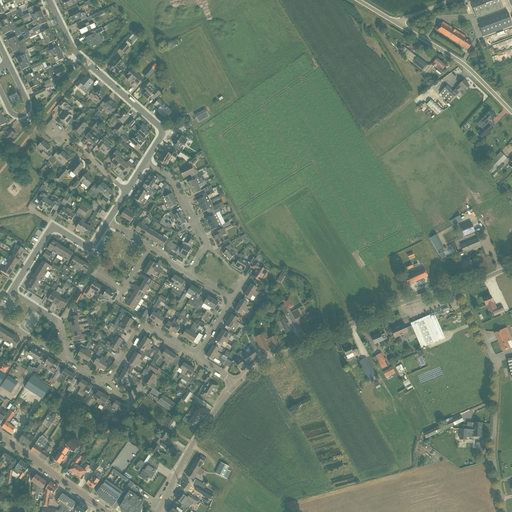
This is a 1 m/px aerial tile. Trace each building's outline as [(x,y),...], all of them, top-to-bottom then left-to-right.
[(22,0),(25,5),(29,13),(35,10),(33,6),(30,8),(28,3),(28,2),(26,0),(22,0)] [(469,0),(477,18),(503,8),(500,0),(469,0)] [(31,19),(32,22),(43,17),(40,11),(37,13),(35,10),(29,13),(31,16),(33,15),(34,18),(31,19)] [(73,12),(69,14),(71,18),(70,19),(71,21),(72,21),(72,22),(77,19),(80,18),(81,21),(87,18),(85,15),(84,14),(83,13),(82,13),(81,13),(80,14),(78,10),(73,12)] [(478,21),(483,37),(511,25),(511,24),(507,10),(478,21)] [(89,17),(91,20),(104,14),(103,11),(89,17)] [(27,32),(28,35),(45,27),(43,24),(46,23),(43,17),(32,22),(33,25),(37,24),(38,27),(27,32)] [(0,22),(0,24),(2,29),(13,23),(12,20),(9,22),(7,19),(0,22)] [(87,31),(89,34),(90,33),(93,32),(92,29),(95,27),(91,21),(78,27),(82,34),(87,31)] [(435,29),(468,50),(472,43),(465,39),(466,38),(442,23),(442,24),(439,22),(435,29)] [(8,33),(10,36),(17,33),(15,29),(16,29),(15,26),(13,23),(2,29),(5,34),(8,33)] [(8,41),(11,47),(19,43),(16,37),(21,35),(21,34),(25,32),(28,38),(30,37),(28,35),(27,32),(25,28),(19,31),(17,33),(10,36),(11,39),(8,41)] [(40,30),(28,35),(30,37),(30,38),(36,35),(36,36),(39,34),(42,40),(41,40),(52,35),(49,29),(46,31),(41,33),(40,30)] [(90,36),(86,38),(91,48),(102,43),(100,38),(98,35),(96,37),(94,34),(91,35),(90,36)] [(45,42),(47,45),(55,41),(52,35),(41,40),(43,43),(45,42)] [(19,43),(11,47),(13,52),(16,51),(17,54),(27,50),(23,41),(19,43)] [(131,45),(127,41),(120,49),(125,54),(129,48),(131,45)] [(405,46),(400,52),(412,63),(417,57),(405,46)] [(48,56),(49,59),(50,58),(53,57),(61,53),(59,51),(60,50),(59,47),(58,48),(58,47),(50,51),(52,54),(48,56)] [(43,50),(37,53),(39,56),(50,50),(49,48),(43,50)] [(18,62),(19,65),(31,59),(27,61),(25,57),(30,54),(27,50),(17,55),(18,58),(17,59),(16,60),(17,62),(18,62)] [(53,57),(57,66),(62,64),(60,60),(63,59),(61,53),(53,57)] [(412,63),(411,65),(420,73),(424,76),(429,70),(425,67),(427,65),(417,57),(417,58),(412,63)] [(114,72),(118,75),(123,69),(121,67),(124,64),(117,58),(111,64),(114,66),(110,70),(113,73),(114,72)] [(437,70),(441,74),(443,72),(443,70),(446,65),(437,58),(432,65),(437,70)] [(19,65),(22,70),(30,67),(29,64),(30,63),(31,63),(32,62),(33,61),(32,60),(31,60),(31,59),(19,65)] [(30,66),(32,70),(43,64),(42,62),(41,62),(36,64),(35,64),(30,66)] [(32,70),(33,73),(44,67),(43,64),(32,70)] [(50,79),(51,82),(52,82),(53,81),(52,79),(53,78),(53,80),(58,78),(66,74),(63,67),(54,71),(53,68),(46,71),(47,74),(47,73),(49,77),(50,79)] [(143,75),(147,78),(153,71),(150,68),(143,75)] [(132,80),(137,85),(142,79),(132,70),(127,76),(125,78),(130,82),(132,80)] [(25,77),(28,83),(40,77),(39,74),(35,76),(33,73),(25,77)] [(28,83),(31,88),(39,85),(37,82),(41,80),(40,77),(28,83)] [(75,85),(80,90),(82,87),(83,85),(87,89),(93,83),(87,77),(84,79),(82,77),(75,85)] [(447,86),(440,93),(449,103),(459,92),(463,89),(465,91),(466,90),(469,86),(463,80),(460,84),(455,89),(453,92),(447,86)] [(150,97),(154,100),(161,93),(158,90),(155,93),(148,87),(151,84),(147,81),(143,86),(144,87),(143,88),(141,89),(141,91),(143,93),(145,92),(142,96),(147,100),(150,97)] [(36,97),(37,101),(48,96),(44,89),(34,94),(35,96),(35,97),(35,98),(36,97)] [(93,97),(99,102),(105,96),(100,91),(101,90),(100,89),(98,91),(96,89),(89,96),(92,99),(93,97)] [(426,105),(437,115),(442,110),(431,99),(426,105)] [(61,102),(58,105),(61,108),(63,109),(65,111),(59,118),(66,124),(68,122),(71,124),(74,120),(72,117),(69,114),(73,111),(69,108),(70,107),(67,104),(68,104),(66,103),(63,100),(61,102)] [(101,105),(110,114),(117,106),(109,100),(107,102),(105,100),(101,105)] [(157,111),(166,119),(172,112),(165,106),(165,105),(159,100),(154,105),(159,109),(157,111)] [(93,114),(97,118),(101,112),(97,109),(93,114)] [(205,109),(194,115),(198,123),(210,117),(205,109)] [(481,121),(486,125),(491,120),(492,121),(496,116),(491,110),(486,115),(481,121)] [(77,133),(80,135),(83,131),(82,130),(87,125),(82,120),(81,120),(80,119),(85,113),(82,111),(74,120),(78,124),(73,129),(75,131),(74,131),(77,133)] [(117,118),(123,123),(129,117),(122,111),(121,113),(118,111),(116,114),(118,116),(117,118)] [(126,124),(130,127),(135,122),(131,119),(126,124)] [(85,137),(94,145),(100,138),(96,135),(99,131),(96,128),(95,128),(99,123),(96,120),(91,126),(92,127),(89,131),(90,132),(85,137)] [(140,131),(137,133),(139,135),(145,141),(144,139),(149,134),(146,132),(148,129),(143,124),(139,128),(138,129),(140,131)] [(185,129),(183,125),(176,128),(178,133),(174,140),(175,141),(173,144),(180,148),(182,145),(183,146),(187,140),(186,140),(186,139),(185,138),(182,137),(184,135),(181,131),(185,129)] [(488,125),(478,135),(482,139),(492,129),(488,125)] [(4,138),(10,142),(16,135),(10,130),(4,138)] [(120,138),(126,144),(129,140),(123,135),(120,138)] [(130,141),(136,147),(138,144),(140,147),(145,141),(139,135),(136,137),(135,136),(130,141)] [(99,149),(106,155),(112,148),(107,144),(109,142),(104,137),(98,144),(101,146),(99,149)] [(48,160),(49,161),(53,157),(47,152),(51,148),(43,141),(37,147),(43,152),(41,155),(47,160),(48,160)] [(49,161),(51,163),(53,165),(57,160),(64,165),(67,162),(70,158),(62,152),(61,154),(58,151),(54,155),(53,157),(49,161)] [(111,163),(117,168),(123,161),(120,158),(122,156),(116,151),(112,156),(115,158),(112,161),(113,161),(111,163)] [(159,161),(166,165),(171,156),(175,158),(177,155),(171,151),(169,154),(164,151),(161,157),(159,161)] [(180,152),(178,156),(186,162),(190,159),(180,152)] [(487,166),(493,172),(507,158),(500,152),(487,166)] [(117,168),(122,173),(124,171),(125,172),(127,169),(130,171),(134,166),(125,158),(123,161),(117,168)] [(72,177),(74,177),(84,166),(78,162),(73,167),(72,166),(69,170),(71,172),(70,173),(70,175),(72,177)] [(191,166),(180,171),(183,178),(188,176),(190,174),(192,177),(199,173),(198,171),(197,172),(196,170),(195,170),(193,167),(192,167),(191,166)] [(56,178),(60,181),(68,172),(65,169),(63,171),(60,175),(60,174),(56,178)] [(187,183),(190,189),(198,185),(201,184),(199,179),(203,177),(203,176),(204,175),(203,172),(199,173),(192,177),(190,178),(191,181),(187,183)] [(80,181),(87,188),(93,181),(88,177),(89,175),(87,173),(80,181)] [(147,179),(155,184),(157,180),(160,181),(162,178),(156,174),(155,177),(150,174),(147,179)] [(154,194),(156,196),(158,193),(153,190),(155,188),(153,187),(155,184),(147,179),(144,184),(148,187),(147,189),(144,188),(154,194)] [(71,188),(73,190),(79,183),(76,180),(69,188),(70,190),(71,188)] [(89,191),(95,196),(99,192),(102,194),(108,188),(102,183),(98,187),(95,184),(89,191)] [(190,189),(194,195),(201,191),(198,185),(190,189)] [(108,188),(102,194),(105,197),(104,199),(102,202),(105,205),(106,203),(109,206),(110,205),(111,203),(113,202),(110,199),(109,198),(111,196),(113,193),(108,188)] [(139,188),(136,193),(137,194),(144,198),(146,196),(147,196),(148,195),(149,196),(150,196),(152,198),(154,194),(144,188),(145,189),(144,191),(140,189),(139,188)] [(502,191),(507,197),(511,194),(505,188),(502,191)] [(39,205),(45,209),(50,201),(47,199),(49,196),(43,192),(43,191),(40,189),(34,197),(38,199),(39,198),(42,200),(39,205)] [(162,201),(164,205),(174,199),(171,194),(169,195),(168,192),(165,189),(164,190),(161,196),(159,200),(162,202),(162,201)] [(139,206),(143,208),(144,206),(143,205),(147,200),(136,193),(133,198),(138,202),(137,204),(134,203),(139,206)] [(62,203),(65,205),(71,196),(67,194),(65,197),(62,203)] [(201,199),(196,201),(199,207),(210,201),(208,196),(207,196),(204,197),(201,199)] [(50,201),(45,209),(50,213),(53,209),(54,207),(57,209),(59,207),(61,203),(55,199),(53,203),(50,201)] [(169,209),(170,212),(175,209),(174,206),(177,205),(174,199),(164,205),(167,210),(169,209)] [(210,201),(199,207),(202,213),(207,211),(210,209),(212,207),(213,207),(210,201)] [(77,212),(80,214),(86,205),(83,203),(77,212)] [(80,214),(84,216),(87,211),(88,212),(90,208),(86,205),(80,214)] [(95,211),(101,215),(103,211),(93,205),(90,208),(95,211)] [(125,209),(121,216),(126,219),(130,212),(133,208),(131,207),(130,206),(128,209),(127,208),(126,209),(125,209)] [(58,215),(64,219),(70,209),(67,207),(66,210),(63,208),(58,215)] [(64,219),(70,223),(75,216),(72,214),(74,211),(70,209),(64,219)] [(205,219),(208,225),(219,219),(216,214),(220,211),(219,209),(214,211),(213,212),(214,214),(205,219)] [(170,220),(171,223),(176,221),(183,218),(180,212),(178,213),(176,210),(169,213),(171,219),(170,220)] [(126,219),(131,222),(135,215),(130,212),(126,219)] [(140,233),(144,225),(148,219),(151,217),(149,215),(147,216),(148,217),(144,220),(143,219),(141,223),(137,221),(134,226),(137,227),(135,230),(140,233)] [(179,229),(180,232),(185,229),(184,226),(183,224),(186,223),(183,218),(176,221),(177,224),(176,225),(178,230),(179,229)] [(76,229),(82,232),(86,225),(84,224),(85,221),(82,219),(76,229)] [(208,225),(211,231),(222,225),(219,219),(208,225)] [(82,232),(88,236),(94,226),(91,225),(92,223),(89,221),(86,225),(82,232)] [(460,227),(463,237),(474,232),(471,223),(460,227)] [(140,233),(144,235),(149,228),(144,225),(140,233)] [(144,235),(149,239),(154,231),(149,228),(144,235)] [(218,235),(213,238),(217,245),(222,242),(224,245),(230,242),(229,239),(224,241),(222,237),(222,236),(227,234),(225,231),(224,228),(216,232),(218,235)] [(149,239),(153,241),(158,234),(154,231),(149,239)] [(153,241),(158,244),(163,237),(158,234),(153,241)] [(184,242),(191,247),(194,242),(191,240),(192,238),(186,234),(182,241),(184,242)] [(431,237),(437,251),(444,248),(438,234),(431,237)] [(163,237),(158,244),(163,247),(164,245),(167,246),(170,242),(171,240),(168,238),(167,239),(163,237)] [(463,252),(459,254),(462,261),(464,268),(472,264),(467,252),(480,247),(477,239),(460,245),(463,252)] [(52,252),(53,252),(59,243),(56,241),(56,242),(53,241),(47,249),(52,252)] [(180,248),(190,254),(192,251),(190,249),(191,247),(184,242),(182,246),(180,248)] [(224,245),(223,246),(225,250),(225,249),(226,251),(223,254),(229,260),(232,258),(235,254),(231,250),(234,247),(230,242),(224,245)] [(53,252),(58,255),(63,247),(60,245),(61,244),(59,243),(53,252)] [(13,250),(22,255),(23,253),(25,253),(26,251),(19,246),(17,249),(15,248),(13,250)] [(58,255),(63,258),(69,249),(66,248),(66,249),(63,247),(58,255)] [(66,260),(68,262),(73,253),(70,252),(71,250),(69,249),(63,258),(64,256),(67,258),(66,260)] [(176,254),(178,255),(184,259),(185,256),(188,258),(190,254),(182,249),(180,252),(178,251),(176,254)] [(12,256),(20,261),(21,259),(20,258),(22,255),(13,250),(12,253),(14,254),(12,256)] [(43,256),(48,259),(49,257),(51,255),(46,251),(43,256)] [(407,254),(410,259),(416,257),(413,251),(407,254)] [(235,265),(244,271),(248,263),(243,260),(245,257),(240,254),(239,255),(238,255),(234,260),(235,259),(238,261),(235,265)] [(7,260),(15,266),(17,263),(18,263),(20,261),(12,256),(10,255),(7,260)] [(258,255),(255,260),(260,264),(263,260),(262,260),(258,255)] [(74,268),(75,268),(80,260),(77,258),(78,257),(75,256),(69,265),(74,268)] [(14,268),(15,266),(7,260),(5,259),(4,261),(2,259),(0,262),(4,265),(13,271),(15,269),(14,268)] [(75,268),(80,271),(86,262),(83,261),(83,262),(80,260),(75,268)] [(38,266),(47,271),(46,270),(47,267),(49,268),(51,266),(43,261),(41,264),(40,263),(38,266)] [(151,261),(147,267),(161,276),(163,272),(159,269),(157,268),(159,265),(157,264),(157,265),(151,261)] [(83,273),(85,275),(90,267),(87,265),(88,263),(86,262),(80,271),(81,270),(84,271),(83,273)] [(253,276),(260,281),(267,271),(259,266),(260,265),(255,262),(251,267),(256,270),(253,276)] [(1,271),(9,276),(11,273),(12,274),(13,271),(4,265),(1,271)] [(36,272),(44,277),(47,271),(38,266),(37,268),(38,269),(36,272)] [(157,278),(159,279),(161,276),(147,267),(144,272),(150,276),(152,273),(155,275),(154,275),(157,277),(157,278)] [(404,279),(407,286),(428,276),(423,267),(409,273),(410,276),(404,279)] [(32,276),(39,280),(41,282),(44,277),(36,272),(34,274),(33,274),(32,276)] [(152,281),(141,274),(140,277),(145,280),(142,284),(148,288),(152,281)] [(168,286),(173,289),(179,278),(174,275),(171,279),(168,277),(165,283),(168,285),(168,286)] [(30,282),(38,287),(39,284),(37,283),(39,280),(32,276),(30,278),(32,279),(30,282)] [(178,291),(182,293),(185,288),(182,286),(184,282),(179,278),(173,289),(178,292),(178,291)] [(27,290),(35,295),(36,293),(33,291),(35,288),(37,289),(38,287),(30,282),(28,284),(27,284),(25,286),(28,288),(27,290)] [(88,286),(84,293),(88,295),(90,296),(93,290),(97,293),(98,293),(99,291),(101,287),(101,286),(99,284),(98,285),(94,282),(91,288),(88,286)] [(133,287),(145,294),(148,288),(142,284),(140,288),(135,285),(133,287)] [(247,290),(256,295),(258,293),(255,291),(257,288),(251,284),(247,290)] [(177,301),(180,303),(186,293),(192,296),(196,289),(191,286),(188,290),(185,288),(182,293),(177,301)] [(51,300),(53,302),(59,294),(54,291),(54,289),(52,287),(48,294),(50,296),(48,300),(50,302),(51,300)] [(133,294),(141,299),(145,294),(133,287),(132,289),(135,291),(133,294)] [(196,289),(192,296),(197,299),(199,296),(201,292),(196,289)] [(107,301),(112,304),(112,303),(115,299),(112,297),(114,295),(106,290),(104,294),(103,295),(101,294),(98,299),(100,301),(105,300),(106,298),(108,300),(107,301)] [(247,290),(244,295),(253,301),(256,295),(247,290)] [(130,299),(138,304),(140,302),(141,299),(133,294),(130,292),(129,295),(131,296),(131,297),(130,299)] [(74,301),(78,303),(80,299),(81,300),(82,299),(81,298),(83,295),(79,293),(74,301)] [(55,305),(58,306),(62,300),(59,298),(61,295),(59,294),(53,302),(56,304),(55,305)] [(158,300),(163,304),(167,298),(161,295),(158,300)] [(203,304),(209,307),(213,299),(208,296),(203,304)] [(491,310),(494,316),(504,312),(502,306),(492,310),(491,307),(495,306),(490,296),(483,299),(486,306),(486,305),(489,312),(491,310)] [(126,305),(134,310),(137,306),(138,304),(130,299),(127,297),(126,299),(125,300),(128,302),(126,305)] [(283,301),(287,309),(293,306),(288,298),(283,301)] [(61,307),(64,309),(69,300),(67,299),(65,302),(62,300),(58,306),(60,308),(61,307)] [(210,311),(216,315),(219,309),(216,307),(218,303),(213,299),(209,307),(211,308),(210,311)] [(238,305),(247,310),(248,308),(246,306),(248,303),(241,299),(238,305)] [(236,311),(234,313),(239,316),(241,314),(243,311),(246,313),(247,310),(238,305),(235,310),(236,311)] [(279,308),(282,315),(288,313),(284,305),(279,308)] [(301,319),(303,323),(312,318),(309,312),(306,314),(302,306),(291,312),(295,320),(302,316),(303,318),(301,319)] [(121,321),(130,327),(133,321),(130,319),(132,315),(122,309),(120,312),(125,315),(121,321)] [(149,318),(155,322),(160,313),(158,311),(156,314),(153,312),(149,318)] [(155,322),(160,325),(164,319),(161,317),(163,314),(160,313),(155,322)] [(415,334),(421,348),(445,338),(434,313),(410,323),(411,326),(406,328),(404,324),(391,329),(395,338),(404,334),(406,338),(415,334)] [(232,315),(229,320),(238,326),(239,323),(236,321),(238,318),(236,317),(232,315)] [(176,322),(170,331),(176,334),(179,328),(176,326),(178,323),(179,324),(181,319),(179,318),(177,320),(176,322)] [(283,320),(277,323),(278,326),(280,331),(284,329),(286,333),(291,330),(289,326),(286,318),(283,320)] [(229,320),(225,326),(229,328),(231,329),(230,330),(233,332),(236,328),(238,326),(229,320)] [(110,327),(115,331),(117,332),(122,335),(124,331),(126,332),(130,327),(121,321),(117,328),(112,324),(110,327)] [(168,321),(165,328),(170,331),(176,322),(173,321),(172,323),(168,321)] [(185,331),(182,336),(188,339),(193,330),(195,327),(196,326),(197,324),(194,323),(193,325),(191,328),(191,329),(189,331),(186,329),(185,331)] [(506,328),(494,333),(503,352),(510,348),(507,342),(511,340),(506,328)] [(0,337),(0,338),(5,342),(10,334),(7,332),(8,331),(6,329),(0,337)] [(188,339),(193,342),(197,336),(194,335),(196,332),(193,330),(188,339)] [(219,336),(228,341),(232,334),(228,332),(228,333),(223,330),(219,336)] [(255,338),(262,353),(269,350),(266,345),(270,344),(272,348),(280,344),(276,336),(269,339),(269,338),(268,338),(265,333),(255,338)] [(379,342),(381,347),(385,346),(382,341),(387,339),(385,333),(380,335),(380,334),(371,338),(374,344),(379,342)] [(5,342),(10,345),(16,336),(13,334),(13,335),(10,334),(5,342)] [(13,347),(15,348),(20,340),(17,338),(18,337),(16,336),(10,345),(11,343),(14,345),(13,347)] [(110,340),(119,346),(123,340),(116,336),(114,340),(112,338),(110,340)] [(216,341),(222,345),(224,342),(227,343),(228,341),(219,336),(216,341)] [(145,337),(141,342),(150,348),(152,346),(154,343),(151,341),(145,337)] [(105,350),(108,352),(110,348),(116,351),(119,346),(110,340),(109,340),(105,346),(101,343),(99,346),(100,347),(105,350)] [(141,342),(138,348),(140,350),(139,352),(146,356),(149,358),(152,352),(154,354),(156,352),(150,348),(141,342)] [(77,355),(83,359),(88,350),(83,347),(81,345),(79,348),(81,349),(77,355)] [(213,345),(210,351),(219,356),(221,358),(223,355),(217,352),(219,349),(213,345)] [(27,357),(32,360),(38,350),(33,347),(31,350),(28,348),(23,356),(27,358),(27,357)] [(344,350),(346,356),(357,351),(355,348),(351,349),(350,347),(344,350)] [(249,348),(245,350),(246,351),(248,354),(252,360),(253,359),(253,360),(256,358),(255,358),(257,356),(254,352),(251,348),(250,349),(249,348)] [(163,360),(165,362),(171,353),(166,349),(162,355),(165,357),(163,360)] [(43,353),(38,350),(32,360),(31,361),(34,363),(36,361),(40,364),(40,363),(44,358),(41,356),(43,353)] [(88,350),(83,359),(88,362),(90,360),(92,361),(96,354),(94,352),(91,351),(88,350)] [(221,364),(223,365),(225,362),(226,361),(224,360),(222,359),(221,358),(219,356),(210,351),(206,356),(212,360),(214,358),(220,362),(222,363),(221,364)] [(241,351),(236,354),(238,356),(240,359),(243,363),(245,361),(247,364),(250,362),(252,360),(248,354),(245,356),(243,353),(241,351)] [(99,367),(104,371),(108,365),(106,363),(109,357),(112,358),(114,355),(108,352),(104,358),(99,367)] [(135,352),(132,357),(141,362),(146,356),(139,352),(138,354),(135,352)] [(96,354),(92,361),(94,362),(93,364),(99,367),(104,358),(99,355),(97,353),(96,354)] [(165,362),(168,363),(170,360),(173,362),(177,356),(171,353),(165,362)] [(375,356),(382,369),(387,366),(384,361),(385,361),(381,353),(375,356)] [(151,364),(155,366),(157,363),(156,363),(159,357),(156,356),(153,361),(151,364)] [(132,357),(128,363),(135,367),(137,364),(139,366),(141,362),(132,357)] [(37,370),(40,371),(43,367),(48,370),(54,361),(48,358),(44,365),(40,363),(40,364),(37,369),(37,370)] [(361,366),(369,380),(376,376),(366,358),(359,362),(360,364),(358,365),(359,367),(361,366)] [(236,359),(233,361),(239,369),(242,368),(244,367),(243,366),(245,365),(243,363),(240,359),(237,361),(236,359)] [(50,378),(54,380),(58,372),(55,371),(59,365),(54,361),(48,370),(53,373),(50,378)] [(181,373),(179,377),(181,379),(189,366),(184,363),(180,369),(183,371),(181,374),(181,373)] [(0,368),(0,370),(5,373),(8,367),(3,364),(0,368)] [(142,374),(144,375),(148,368),(150,365),(148,364),(142,374)] [(150,365),(148,368),(151,370),(156,373),(156,372),(158,369),(155,366),(151,364),(150,365)] [(172,372),(174,373),(176,371),(177,371),(180,366),(177,364),(172,372)] [(189,366),(181,379),(187,382),(188,381),(192,383),(197,375),(193,372),(195,370),(189,366)] [(122,373),(131,379),(133,376),(130,374),(132,371),(126,367),(122,373)] [(383,372),(386,378),(395,374),(392,368),(383,372)] [(59,378),(64,381),(65,382),(70,372),(65,369),(64,371),(61,369),(58,372),(54,380),(53,381),(55,382),(56,383),(59,378)] [(65,382),(67,383),(69,380),(72,382),(76,376),(70,372),(65,382)] [(146,378),(144,382),(148,385),(147,386),(152,389),(151,392),(150,392),(155,395),(157,396),(158,397),(160,393),(157,391),(155,389),(156,388),(155,383),(153,382),(157,376),(150,372),(147,376),(146,378)] [(122,373),(119,378),(121,380),(120,383),(125,387),(127,383),(128,384),(129,382),(131,379),(122,373)] [(4,382),(14,389),(18,382),(8,376),(4,382)] [(49,388),(32,376),(27,385),(43,398),(49,388)] [(77,394),(80,395),(87,383),(82,380),(78,386),(81,388),(77,394)] [(206,387),(214,392),(218,386),(214,384),(214,385),(209,382),(206,387)] [(80,395),(82,397),(84,394),(87,396),(93,386),(87,383),(80,395)] [(199,395),(205,399),(205,398),(204,398),(206,394),(211,397),(214,392),(206,387),(204,386),(201,391),(202,391),(199,395)] [(96,402),(98,403),(104,394),(98,391),(94,397),(98,399),(96,402)] [(184,395),(180,401),(183,403),(184,401),(186,403),(189,400),(189,399),(192,394),(187,391),(185,393),(184,395)] [(101,412),(104,414),(107,408),(111,402),(108,400),(109,398),(104,394),(98,403),(104,407),(101,412)] [(155,395),(153,398),(155,399),(159,402),(158,402),(170,410),(175,403),(163,395),(160,399),(158,397),(157,396),(155,395)] [(17,400),(10,409),(15,413),(22,403),(17,400)] [(110,410),(110,411),(112,413),(111,415),(113,417),(114,417),(114,415),(121,404),(116,401),(110,410)] [(114,427),(118,429),(125,419),(121,416),(123,414),(127,407),(121,404),(114,417),(116,418),(117,417),(120,419),(114,427)] [(188,422),(195,426),(203,414),(193,408),(187,415),(186,415),(183,420),(187,422),(188,421),(188,422)] [(0,425),(0,426),(10,410),(9,410),(7,413),(5,411),(2,415),(0,414),(0,425)] [(41,424),(48,429),(55,420),(48,415),(41,424)] [(438,433),(440,432),(459,423),(460,425),(464,423),(461,416),(459,416),(459,415),(444,422),(445,423),(423,433),(426,439),(438,433)] [(163,424),(172,430),(177,423),(168,417),(163,424)] [(2,427),(2,428),(8,432),(11,434),(15,428),(14,427),(9,424),(8,423),(6,422),(2,427)] [(459,440),(466,440),(466,436),(473,437),(481,437),(481,430),(467,429),(460,429),(459,440)] [(166,452),(173,456),(177,450),(170,446),(162,441),(163,440),(165,441),(169,435),(163,431),(159,437),(160,438),(155,444),(151,450),(156,454),(160,447),(159,447),(161,445),(164,446),(164,447),(168,449),(166,452)] [(24,433),(19,440),(28,446),(34,438),(29,434),(25,432),(24,433)] [(30,451),(38,456),(43,450),(42,450),(45,445),(41,443),(45,438),(42,436),(41,437),(35,445),(30,451)] [(63,447),(54,460),(55,460),(54,461),(57,463),(57,462),(60,464),(62,460),(63,461),(65,458),(67,456),(65,455),(64,454),(67,450),(68,450),(71,446),(66,443),(64,447),(63,447)] [(71,451),(76,454),(80,447),(76,444),(71,451)] [(38,456),(46,461),(50,455),(47,453),(51,448),(46,445),(43,450),(38,456)] [(0,466),(1,467),(3,464),(5,461),(11,465),(15,460),(5,453),(0,459),(0,466)] [(72,473),(74,475),(79,467),(76,465),(80,460),(81,461),(83,458),(79,455),(77,458),(76,458),(71,466),(72,467),(69,470),(72,472),(72,473)] [(186,475),(193,479),(197,473),(201,476),(204,470),(200,468),(206,458),(201,455),(199,458),(197,457),(186,475)] [(138,462),(135,467),(139,469),(142,471),(140,474),(139,476),(142,478),(147,481),(149,477),(150,478),(153,474),(152,474),(153,472),(154,472),(154,471),(154,470),(156,471),(158,467),(160,463),(151,456),(146,464),(143,462),(142,461),(140,460),(139,463),(138,462)] [(6,484),(11,484),(12,475),(17,479),(18,477),(20,479),(29,467),(20,461),(14,470),(9,468),(6,484)] [(220,462),(215,473),(224,477),(229,466),(220,462)] [(99,465),(96,463),(91,471),(94,473),(99,465)] [(77,476),(80,478),(83,474),(84,475),(90,467),(86,464),(83,470),(79,467),(74,475),(77,477),(77,476)] [(30,475),(28,482),(31,482),(31,481),(33,483),(32,490),(32,494),(35,494),(36,485),(41,478),(36,475),(33,478),(30,475)] [(91,477),(86,483),(93,488),(99,480),(95,477),(94,478),(91,477)] [(35,494),(35,497),(38,497),(39,493),(42,493),(43,487),(47,482),(41,478),(36,485),(35,494)] [(197,485),(203,489),(206,484),(204,482),(203,484),(195,479),(193,483),(197,485)] [(105,480),(96,493),(98,495),(100,498),(102,499),(104,501),(106,502),(108,503),(110,504),(113,505),(115,503),(119,497),(119,496),(122,492),(105,480)] [(130,481),(126,487),(130,490),(131,488),(133,486),(134,484),(130,481)] [(46,489),(43,506),(46,507),(48,507),(49,499),(50,496),(49,496),(49,495),(49,492),(53,494),(57,489),(58,487),(50,482),(47,486),(46,489)] [(181,488),(186,492),(188,489),(192,491),(194,488),(186,482),(181,488)] [(213,495),(198,486),(195,490),(211,499),(213,495)] [(128,492),(124,498),(125,499),(141,510),(141,509),(141,507),(140,505),(143,501),(134,494),(129,491),(128,492)] [(85,511),(86,511),(87,511),(89,510),(88,509),(80,503),(79,505),(77,503),(72,500),(67,497),(62,493),(57,501),(56,503),(61,506),(65,510),(68,511),(85,511)] [(181,504),(188,509),(192,504),(195,506),(199,500),(197,499),(191,496),(189,494),(187,498),(180,493),(176,499),(181,503),(181,504)] [(140,511),(141,511),(141,510),(125,499),(119,507),(121,508),(121,510),(121,511),(140,511)]
